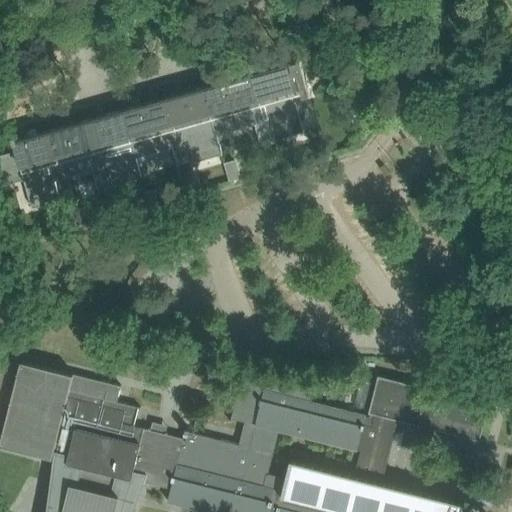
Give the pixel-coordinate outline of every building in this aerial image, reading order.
[(291,62),(253,73),(259,95),(255,96),(262,121),(270,119),(276,138),(304,130),(296,102),(295,102),(293,95),(303,92),(303,95),(310,93),(301,59),(291,62)] [(218,107),(209,109),(212,117),(211,117),(213,126),(215,125),(217,133),(251,123),(252,124),(262,121),(255,96),(259,95),(253,73),(212,85),(218,107)] [(346,90),(352,117),(368,114),(360,77),(341,81),(343,91),(346,90)] [(212,85),(167,97),(168,101),(181,144),(189,142),(194,161),(223,153),(217,133),(215,125),(213,126),(211,117),(212,117),(209,109),(218,107),(212,85)] [(141,105),(122,110),(131,140),(130,141),(132,149),(134,148),(136,156),(170,146),(170,147),(181,144),(168,101),(167,97),(141,105)] [(93,125),(88,126),(100,167),(108,165),(113,184),(142,176),(136,156),(134,148),(132,149),(130,141),(131,140),(122,110),(91,119),(93,125)] [(91,119),(41,133),(49,164),(51,172),(53,171),(55,179),(89,169),(89,170),(100,167),(88,126),(93,125),(91,119)] [(0,185),(24,179),(32,207),(61,199),(55,179),(53,171),(51,172),(49,164),(41,133),(17,139),(16,135),(11,136),(13,143),(15,142),(17,150),(0,154),(0,185)] [(234,159),(225,162),(230,179),(239,177),(234,159)] [(386,175),(390,172),(384,164),(380,167),(386,175)] [(191,177),(182,180),(186,192),(195,190),(191,177)] [(155,188),(146,191),(149,203),(158,200),(155,188)] [(111,200),(101,203),(105,215),(114,213),(111,200)] [(73,211),(65,214),(68,225),(77,222),(73,211)] [(0,405),(12,358),(3,355),(0,365),(0,405)] [(21,360),(0,443),(54,457),(46,511),(133,511),(145,481),(170,488),(167,501),(210,511),(462,511),(465,502),(382,481),(398,419),(480,440),(489,402),(378,374),(369,412),(370,412),(369,415),(366,414),(312,400),(316,385),(320,386),(320,385),(240,365),(240,366),(244,367),(231,421),(232,422),(233,418),(245,421),(240,443),(189,431),(190,427),(186,427),(184,437),(170,434),(136,426),(140,408),(117,402),(121,385),(21,360)]
